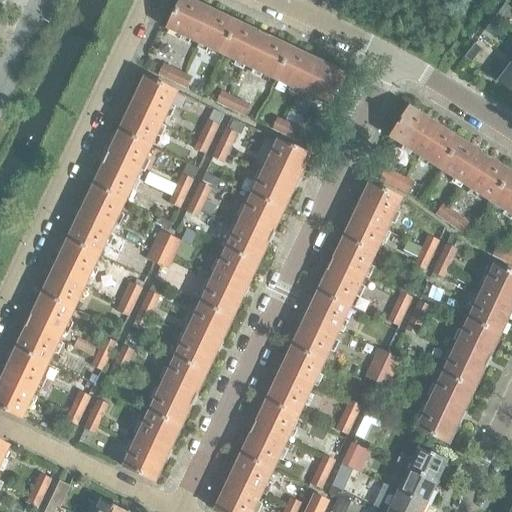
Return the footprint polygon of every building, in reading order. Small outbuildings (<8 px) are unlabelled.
[(222,55),(238,22),(191,0),(181,0),(167,29),(222,55)] [(496,17),(503,23),(511,11),(511,8),(506,4),(496,17)] [(493,36),(503,23),(496,17),(485,30),(493,36)] [(292,48),(238,22),(222,55),(277,81),(292,48)] [(483,49),(475,44),(466,58),(473,63),(483,49)] [(292,48),(277,81),(331,107),(347,73),(292,48)] [(153,72),(156,64),(144,60),(141,67),(153,72)] [(511,63),(498,82),(511,92),(511,63)] [(166,79),(171,68),(163,65),(159,76),(166,79)] [(173,82),(178,71),(171,68),(166,79),(173,82)] [(180,85),(185,75),(178,71),(173,82),(180,85)] [(193,78),(185,75),(180,85),(188,89),(193,78)] [(119,132),(152,148),(178,94),(145,78),(119,132)] [(224,106),(229,94),(222,91),(216,103),(224,106)] [(231,110),(237,98),(229,94),(224,106),(231,110)] [(238,113),(244,102),(237,98),(231,110),(238,113)] [(251,105),(244,102),(238,113),(246,117),(251,105)] [(442,171),(462,140),(411,108),(391,139),(442,171)] [(281,133),(286,122),(278,118),(273,129),(281,133)] [(217,133),(220,125),(208,120),(205,127),(217,133)] [(244,125),(232,120),(228,129),(238,134),(240,135),(244,125)] [(288,136),(293,125),(286,122),(281,133),(288,136)] [(295,139),(300,128),(293,125),(288,136),(295,139)] [(213,140),(217,133),(205,127),(201,135),(213,140)] [(235,141),(238,134),(226,128),(223,136),(235,141)] [(302,143),(307,132),(300,128),(295,139),(302,143)] [(119,132),(93,187),(126,203),(152,148),(119,132)] [(210,148),(213,140),(201,135),(198,142),(210,148)] [(231,149),(235,141),(223,136),(219,143),(231,149)] [(252,195),(285,211),(311,156),(278,140),(252,195)] [(511,172),(462,140),(442,171),(493,204),(511,173),(511,172)] [(206,155),(210,148),(198,142),(194,149),(206,155)] [(228,156),(231,149),(219,143),(215,151),(228,156)] [(224,164),(228,156),(215,151),(212,158),(224,164)] [(212,162),(207,174),(218,179),(224,168),(212,162)] [(388,184),(393,173),(386,169),(380,180),(388,184)] [(206,173),(201,183),(213,188),(216,190),(220,181),(218,179),(207,174),(206,173)] [(395,187),(400,176),(393,173),(388,184),(395,187)] [(511,173),(493,204),(511,216),(511,173)] [(191,187),(194,180),(182,174),(179,182),(191,187)] [(402,190),(407,179),(400,176),(395,187),(402,190)] [(415,183),(407,179),(402,190),(410,194),(415,183)] [(187,195),(191,187),(179,182),(175,189),(187,195)] [(213,188),(201,183),(198,190),(209,196),(213,188)] [(343,238),(376,254),(402,199),(369,183),(343,238)] [(93,187),(67,241),(100,257),(126,203),(93,187)] [(184,202),(187,195),(175,189),(172,196),(184,202)] [(207,201),(209,196),(198,190),(194,197),(206,203),(207,201)] [(285,211),(252,195),(226,249),(260,265),(285,211)] [(180,209),(184,202),(172,196),(168,204),(180,209)] [(202,211),(206,203),(194,197),(190,205),(202,211)] [(206,203),(202,211),(212,215),(217,206),(207,201),(206,203)] [(443,220),(451,209),(444,204),(437,215),(443,220)] [(199,218),(202,211),(190,205),(187,212),(199,218)] [(450,224),(457,214),(451,209),(443,220),(450,224)] [(456,229),(464,219),(457,214),(450,224),(456,229)] [(169,231),(172,224),(159,218),(156,226),(162,228),(169,231)] [(470,223),(464,219),(456,229),(463,234),(470,223)] [(168,243),(171,236),(160,230),(156,238),(168,243)] [(437,248),(440,240),(428,234),(424,242),(437,248)] [(183,241),(182,241),(171,236),(168,243),(179,249),(183,241)] [(164,251),(168,243),(156,238),(153,245),(164,251)] [(376,254),(343,238),(317,292),(350,308),(376,254)] [(100,257),(67,241),(41,296),(74,311),(100,257)] [(421,249),(422,247),(409,241),(404,250),(417,257),(421,249)] [(433,255),(437,248),(424,242),(421,249),(433,255)] [(176,256),(179,249),(168,243),(164,251),(176,256)] [(455,257),(458,250),(446,244),(443,251),(455,257)] [(161,258),(164,251),(153,245),(149,252),(161,258)] [(501,259),(506,249),(499,245),(494,256),(501,259)] [(226,249),(201,304),(234,320),(260,265),(226,249)] [(430,263),(433,255),(421,249),(417,257),(430,263)] [(508,263),(511,254),(511,251),(506,249),(501,259),(508,263)] [(172,264),(176,256),(164,251),(161,258),(172,264)] [(451,264),(455,257),(443,251),(439,259),(451,264)] [(158,265),(161,258),(149,252),(146,260),(158,265)] [(426,270),(430,263),(417,257),(413,264),(425,270),(426,270)] [(169,271),(172,264),(161,258),(158,265),(169,271)] [(448,271),(451,264),(439,259),(436,266),(448,271)] [(413,264),(411,269),(422,275),(425,270),(413,264)] [(116,265),(113,273),(123,278),(127,270),(116,265)] [(511,273),(494,265),(468,319),(501,335),(511,311),(511,273)] [(444,279),(448,271),(436,266),(433,273),(444,279)] [(155,281),(150,291),(150,292),(159,296),(164,285),(155,282),(155,281)] [(143,288),(142,288),(131,283),(128,290),(140,296),(143,288)] [(136,303),(140,296),(128,290),(124,297),(136,303)] [(158,304),(161,297),(159,296),(150,292),(150,291),(149,291),(146,298),(158,304)] [(350,308),(317,292),(291,347),(325,363),(350,308)] [(413,298),(412,297),(401,292),(398,299),(409,305),(413,298)] [(41,296),(16,350),(48,366),(74,311),(41,296)] [(133,311),(136,303),(124,297),(121,304),(133,311)] [(154,311),(158,304),(146,298),(142,306),(154,311)] [(406,312),(409,305),(398,299),(394,307),(406,312)] [(431,307),(419,301),(416,308),(427,314),(431,307)] [(129,318),(133,311),(121,304),(117,312),(129,318)] [(201,304),(175,358),(208,374),(234,320),(201,304)] [(151,319),(154,311),(142,306),(139,313),(151,319)] [(403,320),(406,312),(394,307),(391,314),(403,320)] [(424,321),(427,314),(416,308),(412,316),(424,321)] [(147,326),(151,319),(139,313),(135,320),(147,326)] [(399,327),(403,320),(391,314),(387,321),(399,327)] [(420,328),(424,321),(412,316),(409,323),(420,328)] [(501,335),(468,319),(442,374),(475,389),(501,335)] [(417,335),(420,328),(409,323),(405,330),(417,335)] [(118,342),(117,342),(105,337),(102,344),(114,350),(118,342)] [(100,348),(80,339),(75,348),(95,357),(98,351),(100,348)] [(111,357),(114,350),(102,344),(98,351),(111,357)] [(135,351),(125,346),(123,345),(120,352),(132,358),(135,351)] [(325,363),(291,347),(265,401),(299,417),(325,363)] [(390,354),(388,353),(378,348),(374,355),(387,361),(390,354)] [(48,366),(16,350),(0,383),(0,409),(22,420),(48,366)] [(107,364),(111,357),(98,351),(95,358),(107,364)] [(128,365),(132,358),(120,352),(116,360),(128,365)] [(402,360),(400,359),(390,354),(387,361),(398,367),(402,360)] [(383,368),(387,361),(374,355),(371,362),(383,368)] [(104,372),(107,364),(95,358),(91,366),(104,372)] [(175,358),(149,413),(182,428),(208,374),(175,358)] [(125,373),(128,365),(116,360),(113,367),(125,373)] [(395,374),(398,367),(387,361),(383,368),(395,374)] [(380,375),(383,368),(371,362),(367,370),(380,375)] [(121,380),(125,373),(113,367),(109,375),(121,380)] [(394,377),(395,374),(383,368),(380,375),(392,381),(394,377)] [(376,383),(380,375),(367,370),(364,377),(376,383)] [(475,389),(442,374),(416,428),(450,444),(475,389)] [(389,387),(392,381),(380,375),(376,383),(388,388),(389,387)] [(87,404),(91,397),(80,392),(76,399),(87,404)] [(385,404),(389,397),(379,393),(376,400),(385,404)] [(84,411),(87,404),(76,399),(73,406),(84,411)] [(105,413),(109,405),(98,400),(94,408),(105,413)] [(299,417),(265,401),(240,455),(273,471),(299,417)] [(362,406),(360,406),(350,401),(346,408),(358,414),(362,406)] [(80,419),(84,411),(73,406),(70,413),(80,419)] [(102,421),(105,413),(94,408),(91,415),(102,421)] [(354,421),(358,414),(346,408),(343,415),(354,421)] [(77,426),(80,419),(70,413),(66,421),(77,426)] [(182,428),(149,413),(123,467),(156,483),(182,428)] [(98,428),(102,421),(91,415),(87,423),(98,428)] [(351,428),(354,421),(343,415),(339,422),(351,428)] [(347,435),(351,428),(339,422),(336,430),(347,435)] [(95,436),(98,428),(87,423),(84,431),(95,436)] [(373,424),(365,440),(373,444),(381,428),(373,424)] [(0,468),(11,447),(0,441),(0,468)] [(396,464),(409,470),(437,483),(447,461),(419,448),(414,460),(401,453),(396,464)] [(367,458),(349,449),(342,465),(360,474),(367,458)] [(253,511),(273,471),(240,455),(214,510),(218,511),(253,511)] [(332,468),(336,460),(324,455),(320,462),(332,468)] [(329,475),(332,468),(320,462),(317,469),(329,475)] [(342,466),(339,473),(349,478),(350,476),(353,470),(342,466)] [(325,482),(329,475),(317,469),(313,477),(325,482)] [(437,483),(409,470),(399,491),(427,504),(437,483)] [(49,486),(52,479),(41,474),(38,481),(49,486)] [(322,490),(325,482),(313,477),(310,484),(322,490)] [(45,494),(49,486),(38,481),(34,488),(45,494)] [(60,481),(50,503),(58,507),(60,508),(71,486),(60,481)] [(342,490),(332,486),(329,494),(338,497),(330,511),(346,511),(351,502),(342,498),(345,492),(342,490)] [(42,501),(45,494),(34,488),(31,496),(42,501)] [(399,491),(388,511),(423,511),(427,504),(399,491)] [(324,511),(329,501),(315,494),(306,511),(324,511)] [(38,508),(42,501),(31,496),(27,503),(38,508)] [(302,503),(298,501),(291,498),(287,505),(298,510),(302,503)] [(127,511),(102,500),(96,511),(127,511)] [(55,511),(58,507),(50,503),(45,511),(55,511)]
